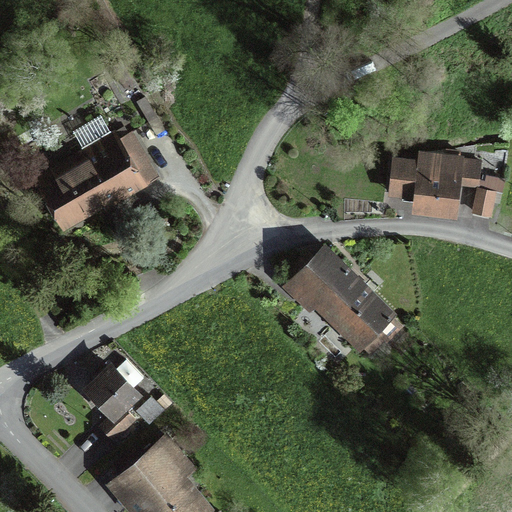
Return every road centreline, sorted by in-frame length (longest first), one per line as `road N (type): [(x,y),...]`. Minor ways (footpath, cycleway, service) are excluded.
road 1 (track): [(500,0),(301,97),(317,0)]
road 2 (residential): [(241,240),(166,294),(0,383)]
road 3 (unclassified): [(241,240),(420,228),(511,249)]
road 4 (residential): [(301,97),(252,163),(241,240)]
road 5 (residential): [(0,410),(90,511)]
